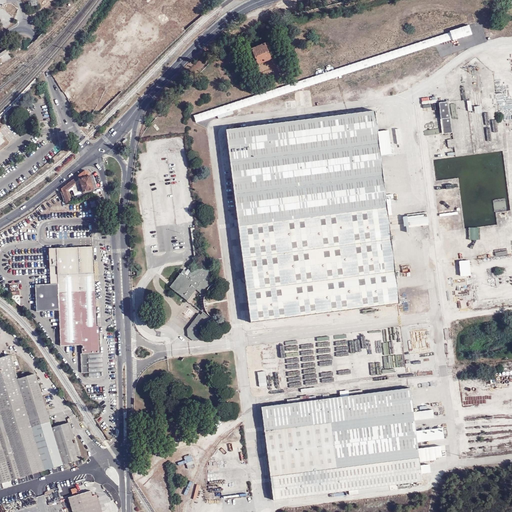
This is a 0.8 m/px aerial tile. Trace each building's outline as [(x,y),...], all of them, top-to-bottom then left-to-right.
[(271,41),(248,51),(255,68),(261,66),(260,64),(272,59),(273,61),(279,58),(271,41)] [(295,90),(295,98),(300,98),(300,105),(304,105),(304,90),(295,90)] [(511,109),(511,96),(511,93),(498,94),(500,111),(511,109)] [(448,101),(439,103),(442,134),(452,133),(448,101)] [(376,111),(227,129),(251,322),(400,304),(376,111)] [(432,127),(431,114),(422,114),(423,127),(432,127)] [(85,170),(78,175),(78,176),(73,179),(76,183),(69,189),(73,191),(74,195),(83,192),(94,189),(89,172),(85,170)] [(73,179),(61,189),(66,204),(70,202),(66,191),(69,189),(76,183),(73,179)] [(428,213),(408,215),(410,227),(429,225),(428,213)] [(485,225),(484,216),(472,217),(473,226),(485,225)] [(51,282),(35,282),(35,309),(59,309),(59,344),(77,344),(80,344),(80,353),(78,353),(79,372),(87,372),(87,352),(98,352),(98,325),(96,325),(96,271),(96,247),(51,247),(51,265),(59,265),(59,282),(51,282)] [(470,259),(460,260),(461,276),(471,275),(470,259)] [(190,268),(177,286),(194,299),(203,288),(206,291),(209,312),(207,313),(206,312),(194,328),(194,332),(201,337),(205,336),(223,313),(216,314),(214,311),(212,292),(215,287),(219,290),(216,264),(200,266),(194,274),(191,272),(193,270),(190,268)] [(10,355),(0,357),(0,483),(81,459),(70,423),(52,428),(35,373),(18,378),(10,355)] [(259,386),(267,385),(265,370),(258,371),(259,386)] [(402,485),(421,482),(414,420),(434,418),(433,409),(413,412),(410,389),(261,407),(262,418),(272,500),(300,497),(318,495),(347,491),(356,490),(388,487),(402,485)] [(188,468),(195,465),(191,454),(184,457),(188,468)] [(357,495),(388,491),(388,487),(356,490),(357,495)] [(96,511),(96,510),(92,496),(90,491),(78,495),(73,497),(69,498),(72,511),(96,511)]
